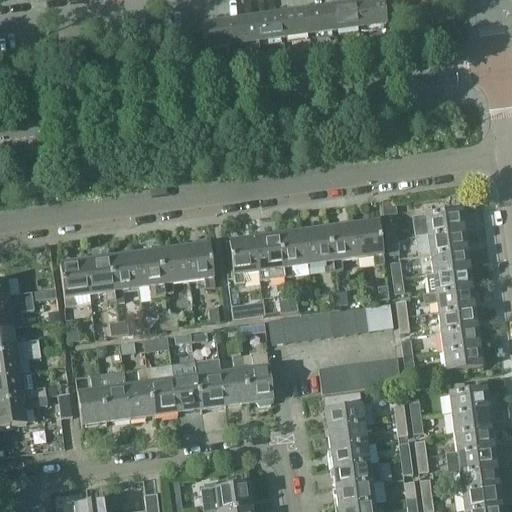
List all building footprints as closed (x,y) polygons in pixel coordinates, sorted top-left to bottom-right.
[(360,32),(386,28),(382,2),(356,6),(360,32)] [(360,32),(356,6),(331,9),(334,35),(360,32)] [(334,35),(331,9),(305,12),(309,39),(334,35)] [(309,39),(305,12),(280,16),(283,42),(309,39)] [(283,42),(280,16),(254,19),(258,46),(283,42)] [(258,46),(254,19),(229,23),(233,49),(258,46)] [(233,49),(229,23),(203,26),(207,53),(233,49)] [(461,214),(423,218),(411,219),(413,240),(463,234),(463,233),(465,233),(464,227),(462,227),(461,214)] [(352,228),(357,263),(373,260),(374,268),(384,267),(378,224),(352,228)] [(394,227),(384,228),(387,244),(396,243),(394,227)] [(328,231),(332,266),(334,274),(342,273),(341,265),(357,263),(352,228),(328,231)] [(303,234),(308,269),(324,267),(325,275),(334,274),(332,266),(328,231),(303,234)] [(278,238),(283,273),(284,281),(293,280),(292,271),(308,269),(303,234),(278,238)] [(465,246),(463,234),(413,240),(416,260),(429,258),(466,253),(466,252),(467,252),(467,246),(465,246)] [(253,241),(258,276),(259,285),(275,282),(284,281),(283,273),(278,238),(253,241)] [(253,241),(228,244),(233,279),(234,288),(243,286),(243,278),(258,276),(253,241)] [(396,243),(387,244),(389,259),(398,258),(396,243)] [(214,290),(213,282),(209,247),(183,251),(188,285),(204,283),(205,291),(214,290)] [(172,288),(188,285),(183,251),(159,254),(163,289),(164,297),(173,296),(172,288)] [(468,265),(466,253),(429,258),(431,277),(468,272),(470,271),(469,265),(468,265)] [(164,297),(163,289),(159,254),(134,257),(139,292),(149,291),(151,302),(164,301),(164,297)] [(123,294),(139,292),(134,257),(109,261),(114,296),(115,304),(123,302),(123,294)] [(115,304),(114,296),(109,261),(84,264),(89,299),(105,297),(106,305),(115,304)] [(73,301),(89,299),(84,264),(59,267),(63,302),(64,302),(65,310),(74,309),(73,301)] [(399,265),(389,267),(392,283),(402,281),(399,265)] [(470,285),(468,272),(431,277),(434,296),(423,298),(471,292),(471,291),(473,291),(472,285),(470,285)] [(402,281),(392,283),(394,298),(404,296),(402,281)] [(6,283),(0,284),(0,309),(32,305),(31,296),(8,299),(6,283)] [(388,302),(387,289),(377,290),(379,303),(388,302)] [(473,304),(471,292),(423,298),(423,307),(435,306),(437,316),(474,311),(474,310),(475,310),(474,304),(473,304)] [(336,295),(338,309),(347,308),(345,294),(336,295)] [(328,297),(330,310),(338,309),(336,295),(328,297)] [(289,316),(297,315),(296,301),(287,302),(289,316)] [(289,316),(287,302),(278,303),(279,317),(289,316)] [(405,304),(395,306),(397,321),(407,320),(405,304)] [(0,333),(13,332),(23,330),(20,315),(33,314),(32,305),(0,309),(0,333)] [(232,323),(264,319),(262,305),(230,310),(232,323)] [(377,309),(380,333),(392,332),(389,308),(377,309)] [(365,311),(368,335),(380,333),(377,309),(365,311)] [(207,313),(209,321),(209,326),(219,325),(217,311),(207,313)] [(353,313),(356,336),(368,335),(365,311),(353,313)] [(475,324),(474,311),(437,316),(439,335),(476,330),(478,329),(477,323),(475,324)] [(341,314),(344,338),(356,336),(353,313),(341,314)] [(328,316),(331,340),(344,338),(341,314),(328,316)] [(58,315),(47,317),(49,327),(59,325),(58,315)] [(319,342),(331,340),(328,316),(316,318),(319,342)] [(176,317),(167,318),(169,332),(178,331),(176,317)] [(158,319),(159,321),(160,333),(169,332),(167,318),(158,319)] [(307,343),(319,342),(316,318),(304,319),(307,343)] [(295,345),(307,343),(304,319),(292,321),(295,345)] [(407,320),(397,321),(399,336),(409,335),(407,320)] [(280,322),(283,346),(295,345),(292,321),(280,322)] [(283,346),(280,322),(268,324),(271,348),(283,346)] [(119,338),(128,337),(127,324),(118,325),(119,338)] [(119,338),(118,325),(109,326),(110,340),(119,338)] [(69,345),(79,344),(77,330),(68,332),(69,345)] [(478,343),(476,330),(439,335),(442,355),(479,350),(479,349),(480,349),(480,343),(478,343)] [(13,332),(0,333),(0,357),(39,352),(38,343),(15,346),(13,332)] [(143,353),(167,352),(167,339),(143,340),(143,353)] [(410,343),(400,345),(402,360),(412,359),(410,343)] [(135,354),(133,344),(120,346),(122,356),(135,354)] [(106,348),(95,349),(96,359),(107,358),(106,348)] [(481,362),(479,350),(442,355),(444,375),(482,370),(481,368),(483,368),(482,362),(481,362)] [(39,352),(0,357),(0,382),(30,378),(28,363),(40,361),(39,352)] [(270,408),(272,404),(266,356),(241,359),(248,407),(256,406),(259,410),(270,408)] [(217,362),(224,410),(248,407),(241,359),(232,360),(234,374),(220,376),(218,362),(217,362)] [(412,359),(402,360),(404,376),(414,374),(412,359)] [(194,365),(200,413),(224,410),(217,362),(194,365)] [(384,365),(386,390),(400,388),(397,363),(384,365)] [(170,368),(176,416),(200,413),(194,365),(185,367),(186,380),(172,382),(171,368),(170,368)] [(370,367),(374,391),(386,390),(384,365),(370,367)] [(361,393),(374,391),(370,367),(357,369),(361,393)] [(148,385),(153,420),(176,416),(170,368),(146,371),(148,385)] [(348,394),(361,393),(357,369),(344,371),(348,394)] [(124,388),(129,423),(153,420),(148,385),(146,371),(137,373),(139,386),(125,388),(124,388)] [(335,396),(348,394),(344,371),(331,372),(335,396)] [(321,398),(335,396),(331,372),(318,374),(321,398)] [(99,378),(105,426),(129,423),(124,388),(125,388),(124,379),(108,382),(107,377),(99,378)] [(0,406),(45,400),(44,391),(32,393),(30,378),(0,382),(0,406)] [(76,395),(81,429),(105,426),(99,378),(90,379),(92,393),(76,395)] [(485,393),(448,397),(450,418),(488,413),(488,412),(489,412),(488,406),(487,406),(485,393)] [(324,421),(325,421),(327,434),(364,429),(359,396),(323,400),(325,413),(324,414),(325,415),(323,415),(324,421)] [(72,421),(68,397),(57,398),(60,423),(72,421)] [(45,400),(0,406),(0,431),(27,428),(24,412),(47,409),(45,400)] [(419,405),(409,407),(411,423),(421,422),(419,405)] [(395,425),(405,424),(403,407),(393,409),(395,425)] [(489,425),(488,413),(450,418),(453,437),(490,432),(490,431),(492,431),(491,425),(489,425)] [(411,423),(413,438),(423,437),(421,422),(411,423)] [(397,440),(407,439),(405,424),(395,425),(397,440)] [(326,441),(328,441),(330,453),(366,448),(364,429),(327,434),(327,435),(326,435),(326,441)] [(492,444),(490,432),(453,437),(455,456),(493,451),(493,450),(494,450),(493,444),(492,444)] [(416,461),(426,460),(424,444),(414,446),(416,461)] [(410,462),(408,446),(398,448),(400,463),(410,462)] [(329,460),(331,460),(332,473),(369,468),(366,448),(330,453),(330,454),(328,454),(329,460)] [(494,464),(493,451),(455,456),(458,475),(495,470),(497,469),(496,463),(494,464)] [(426,460),(416,461),(418,476),(428,475),(426,460)] [(402,479),(412,477),(410,462),(400,463),(402,479)] [(332,480),(333,479),(335,492),(372,487),(372,486),(380,485),(377,467),(369,468),(332,473),(331,474),(332,480)] [(497,483),(495,470),(458,475),(460,495),(498,490),(498,489),(499,489),(499,483),(497,483)] [(421,500),(431,498),(429,483),(419,484),(421,500)] [(405,502),(415,501),(413,485),(403,486),(405,502)] [(202,511),(240,511),(251,511),(248,486),(200,492),(202,511)] [(334,499),(336,499),(337,511),(374,506),(372,487),(335,492),(335,493),(333,493),(334,499)] [(462,511),(476,511),(500,509),(500,508),(502,508),(501,502),(499,502),(498,490),(460,495),(462,511)] [(158,511),(156,497),(143,499),(145,511),(158,511)] [(432,511),(431,498),(421,500),(422,511),(432,511)] [(416,511),(415,501),(405,502),(406,511),(416,511)] [(106,511),(105,503),(74,508),(74,511),(106,511)]
